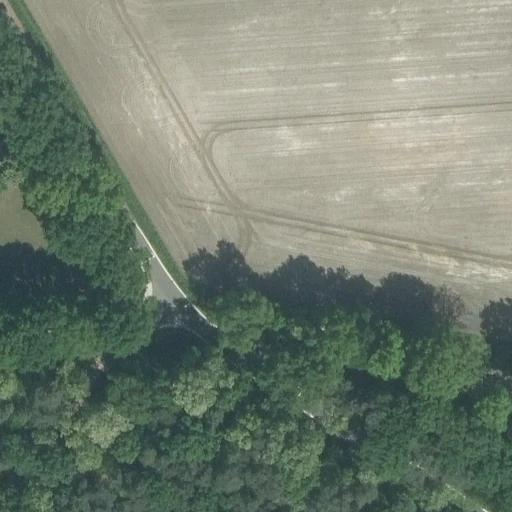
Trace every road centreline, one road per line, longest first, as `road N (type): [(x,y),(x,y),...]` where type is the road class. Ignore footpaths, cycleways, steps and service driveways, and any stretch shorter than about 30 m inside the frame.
road 1 (unclassified): [(179,306),(0,6)]
road 2 (unclassified): [(511,384),(296,334),(239,357)]
road 3 (unclassified): [(471,511),(239,357)]
road 4 (unclassified): [(0,343),(121,332),(179,306)]
road 5 (track): [(0,468),(82,392),(106,334)]
